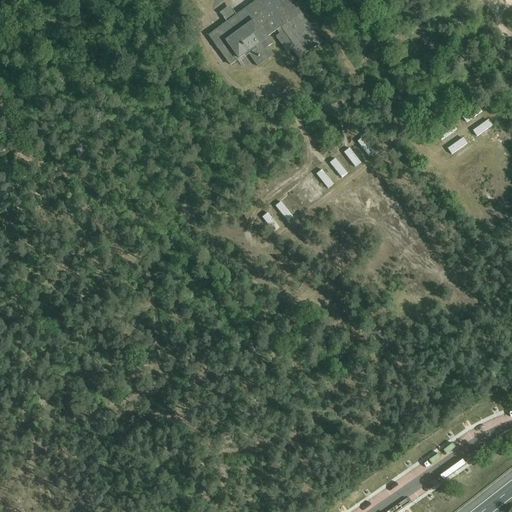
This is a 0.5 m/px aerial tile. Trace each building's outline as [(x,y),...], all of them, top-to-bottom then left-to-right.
[(299,59),(322,42),(291,0),(257,0),(237,15),(233,10),(223,18),(227,22),(209,35),(230,65),(238,59),(238,60),(268,38),(267,37),(281,27),(296,47),(292,50),(299,59)] [(244,0),(232,8),(236,13),(255,0),(244,0)] [(462,118),(466,125),(482,116),(479,110),(462,118)] [(470,132),(476,140),(494,129),(488,120),(470,132)] [(438,136),(442,143),(458,133),(454,126),(438,136)] [(446,149),(452,158),(468,147),(463,138),(446,149)] [(349,149),(342,155),(355,171),(362,165),(349,149)] [(328,166),(343,183),(349,177),(335,161),(328,166)] [(322,171),(315,177),(329,193),(335,188),(322,171)] [(302,187),(314,204),(321,199),(308,182),(302,187)] [(295,197),(291,200),(295,206),(300,202),(295,197)] [(288,225),(294,220),(280,204),(275,209),(288,225)] [(478,433),(503,422),(499,413),(474,425),(478,433)] [(433,462),(444,455),(440,449),(429,456),(433,462)] [(390,483),(394,488),(401,483),(398,478),(390,483)] [(360,511),(363,511),(374,505),(369,498),(357,506),(360,511)]
